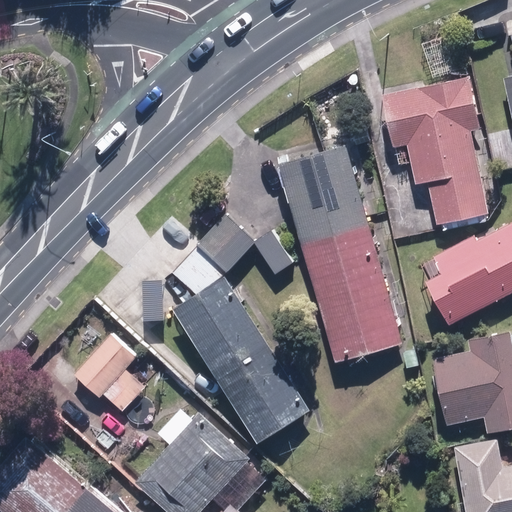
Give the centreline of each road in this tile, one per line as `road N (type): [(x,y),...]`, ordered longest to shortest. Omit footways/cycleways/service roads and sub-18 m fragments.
road 1 (primary): [(0,285),(114,161)]
road 2 (primary): [(114,161),(120,84),(106,13)]
road 3 (primary): [(114,161),(209,71)]
road 4 (tertiary): [(209,71),(154,28),(106,13)]
